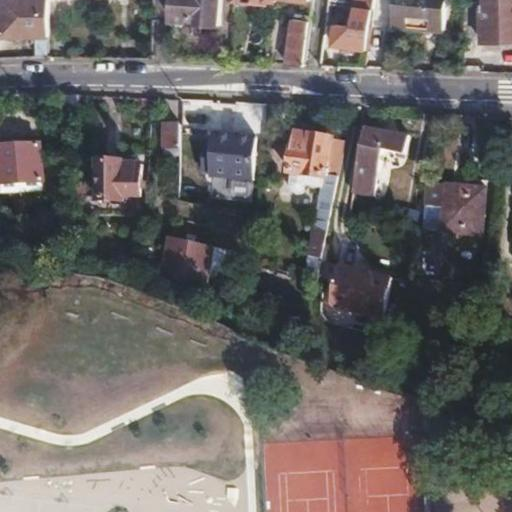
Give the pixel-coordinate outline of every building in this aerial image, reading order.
[(3,0),(1,36),(51,38),(51,0),(3,0)] [(175,0),(175,19),(195,19),(195,22),(224,21),(224,0),(175,0)] [(372,27),(375,0),(357,0),(353,27),(338,25),(335,45),(370,49),(372,27)] [(445,27),(447,0),(395,0),(394,26),(445,27)] [(480,43),(511,42),(511,1),(480,3),(480,43)] [(370,49),(369,54),(386,55),(389,29),(372,27),(370,49)] [(288,65),(304,65),(308,31),(294,29),(288,65)] [(79,96),(62,97),(61,122),(79,122),(79,96)] [(181,157),(182,125),(165,125),(163,156),(181,157)] [(409,143),(366,132),(360,158),(352,195),(373,200),(384,156),(405,161),(409,143)] [(321,191),(332,140),(297,133),(290,174),(293,175),(291,191),(300,196),(307,194),(309,189),(321,191)] [(255,181),(258,139),(217,136),(214,178),(255,181)] [(329,211),(344,142),(332,140),(321,191),(318,210),(329,211)] [(0,183),(41,182),(39,145),(0,146),(0,183)] [(97,202),(123,203),(122,196),(142,197),(143,165),(123,165),(123,162),(98,161),(97,202)] [(231,195),(249,197),(250,182),(232,180),(231,195)] [(487,189),(426,182),(421,206),(417,229),(482,235),(487,189)] [(372,218),(349,209),(346,221),(368,230),(371,221),(372,218)] [(368,230),(390,239),(392,231),(371,221),(368,230)] [(318,262),(324,235),(311,233),(305,260),(318,262)] [(207,288),(214,250),(170,242),(163,279),(207,288)] [(380,324),(390,284),(338,271),(328,311),(380,324)]
